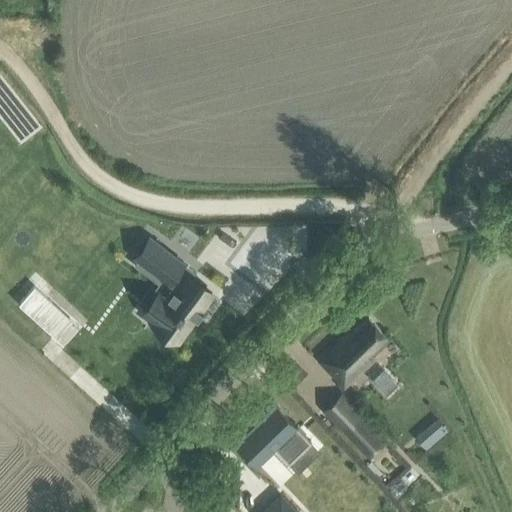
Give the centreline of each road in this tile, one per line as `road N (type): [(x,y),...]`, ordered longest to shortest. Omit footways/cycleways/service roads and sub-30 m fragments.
road 1 (track): [(0,50),(81,165),(109,186),(190,206),(342,205),(371,214),(395,237),(413,186),(511,66)]
road 2 (unclassified): [(511,210),(395,237),(359,255),(111,511)]
